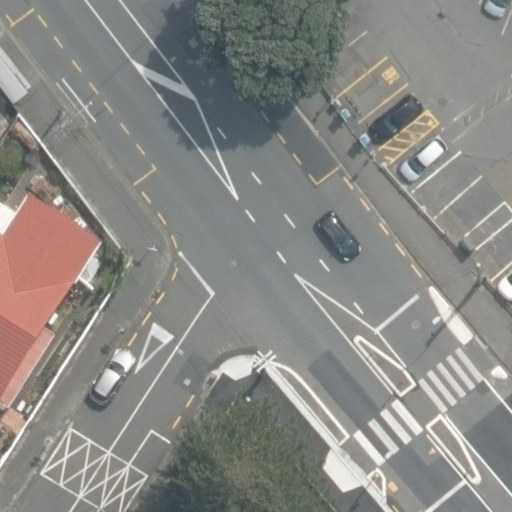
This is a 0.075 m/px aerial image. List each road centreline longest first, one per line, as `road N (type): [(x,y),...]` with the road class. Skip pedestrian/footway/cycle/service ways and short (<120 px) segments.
road 1 (residential): [(88,511),(291,219)]
road 2 (tertiary): [(291,219),(511,496)]
road 3 (tertiary): [(124,0),(291,219)]
